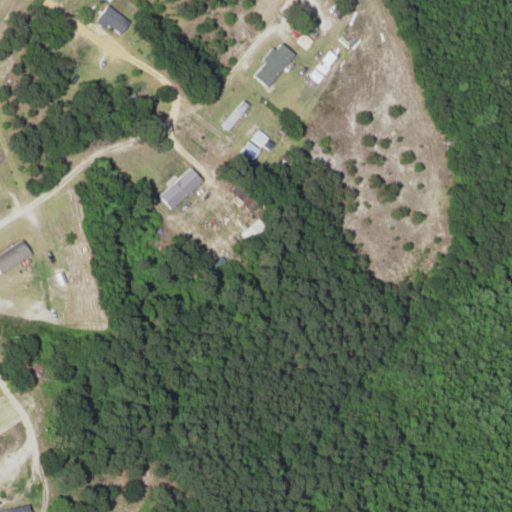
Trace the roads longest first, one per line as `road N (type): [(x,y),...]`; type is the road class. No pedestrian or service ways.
road 1 (residential): [(0,222),(190,108),(241,71),(280,20)]
road 2 (residential): [(48,0),(190,108)]
